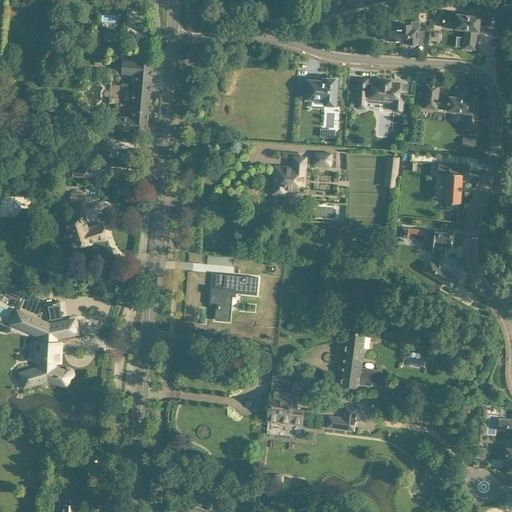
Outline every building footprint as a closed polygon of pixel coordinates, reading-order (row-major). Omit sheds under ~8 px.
[(443,20),(442,22),(444,22),(443,27),(455,28),(455,29),(465,30),(464,48),(463,48),(466,48),(466,50),(471,51),(472,49),(474,49),(476,33),(476,31),(478,31),(478,29),(478,26),(482,26),(482,27),(493,28),(495,15),(484,14),(483,18),(456,15),(456,17),(444,15),(444,20),(443,20)] [(397,29),(389,29),(389,32),(387,33),(387,37),(389,38),(389,41),(396,41),(396,42),(399,42),(399,41),(402,41),(402,40),(409,40),(409,45),(417,45),(418,45),(418,29),(419,29),(419,21),(411,21),(411,24),(401,24),(401,29),(397,29)] [(107,40),(97,40),(95,58),(105,59),(107,40)] [(147,132),(153,63),(123,60),(122,74),(135,75),(131,118),(119,117),(117,130),(147,132)] [(69,68),(74,74),(80,69),(75,63),(69,68)] [(307,91),(307,99),(325,101),(325,105),(336,106),(338,79),(334,79),(328,78),(328,79),(327,79),(326,81),(318,81),(318,80),(316,79),(314,80),(308,80),(307,91)] [(357,104),(357,108),(365,108),(366,96),(374,97),(373,101),(389,102),(389,98),(399,98),(400,84),(390,83),(391,80),(381,80),(380,83),(367,82),(367,80),(366,80),(359,79),(357,104)] [(424,108),(436,109),(437,106),(448,107),(447,111),(467,113),(468,124),(466,124),(466,129),(477,129),(477,110),(473,109),(474,100),(449,97),(449,99),(438,97),(439,85),(427,84),(424,108)] [(470,137),(462,137),(462,146),(470,146),(470,137)] [(94,140),(93,155),(109,157),(110,141),(94,140)] [(312,166),(332,167),(333,152),(313,151),(312,166)] [(391,155),(387,187),(397,188),(401,157),(391,155)] [(293,168),(281,167),(276,167),(274,193),(287,194),(287,192),(299,193),(300,186),(303,186),(305,158),(294,157),(293,168)] [(406,162),(406,170),(416,171),(416,163),(406,162)] [(73,163),(72,176),(85,177),(86,164),(73,163)] [(447,173),(445,202),(447,202),(446,209),(452,209),(458,209),(458,203),(460,203),(461,189),(462,176),(468,176),(469,166),(450,164),(450,168),(449,168),(449,170),(450,170),(450,173),(447,173)] [(72,193),(71,201),(76,201),(75,220),(67,223),(75,248),(106,238),(102,224),(86,229),(82,218),(84,194),(72,193)] [(332,220),(332,231),(340,231),(341,221),(332,220)] [(443,258),(444,254),(445,254),(446,248),(451,249),(453,234),(408,228),(407,238),(433,241),(432,252),(437,253),(436,266),(439,268),(437,271),(436,271),(435,272),(436,273),(434,276),(440,280),(451,286),(456,277),(442,269),(443,258)] [(211,293),(211,297),(212,297),(212,303),(217,304),(216,309),(218,309),(218,314),(220,314),(219,318),(219,320),(221,320),(221,321),(229,321),(231,298),(232,298),(233,293),(235,293),(235,292),(254,294),(255,291),(257,292),(258,277),(225,274),(223,286),(221,286),(215,285),(215,289),(217,289),(217,293),(211,293)] [(7,288),(5,295),(18,300),(19,301),(22,294),(7,288)] [(60,303),(48,305),(51,319),(62,317),(61,312),(60,306),(60,303)] [(20,321),(18,326),(43,336),(42,352),(37,351),(36,362),(41,362),(41,364),(41,368),(21,374),(22,376),(24,384),(25,386),(47,379),(66,385),(68,377),(69,377),(70,377),(71,376),(72,375),(72,374),(72,373),(72,372),(71,372),(71,371),(70,371),(69,371),(68,371),(67,371),(66,372),(53,368),(54,363),(59,363),(59,353),(58,352),(58,343),(55,343),(55,337),(77,333),(74,320),(50,326),(30,317),(29,317),(23,314),(21,319),(20,318),(19,321),(20,321)] [(400,328),(398,327),(398,321),(392,321),(391,327),(385,326),(384,337),(398,339),(400,328)] [(340,380),(339,386),(358,388),(359,384),(382,387),(384,373),(360,370),(365,334),(347,331),(345,341),(340,380)] [(297,410),(298,400),(298,397),(292,396),(294,376),(273,373),(271,389),(271,392),(269,404),(267,405),(266,411),(269,412),(268,420),(269,420),(280,421),(283,421),(290,422),(297,422),(302,423),(303,411),(297,410)] [(387,395),(386,407),(393,408),(394,395),(387,395)] [(345,404),(343,426),(348,426),(348,430),(354,431),(357,405),(345,404)] [(475,446),(475,456),(483,456),(484,447),(475,446)]
